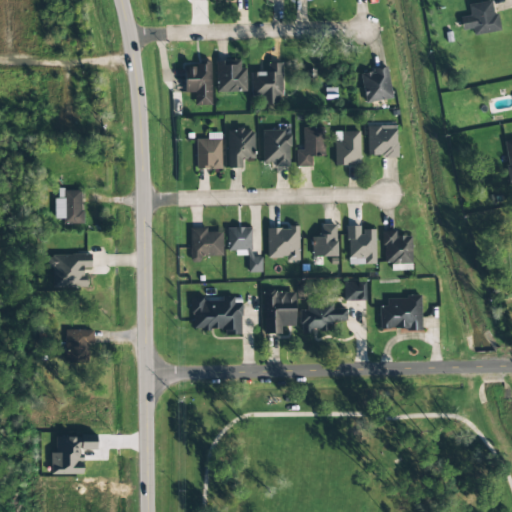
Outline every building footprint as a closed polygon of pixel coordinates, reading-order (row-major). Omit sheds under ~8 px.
[(497,31),(491,1),(466,5),(468,17),(458,18),(460,30),(470,28),(472,35),(497,31)] [(243,92),(243,61),(214,61),(214,92),(243,92)] [(181,94),(192,94),(192,105),(209,105),(209,64),(181,64),(181,94)] [(279,97),(279,64),(266,64),(266,72),(250,72),(250,97),(279,97)] [(358,72),(363,103),(389,99),(384,68),(358,72)] [(366,157),(393,157),(393,126),(366,126),(366,157)] [(321,127),(301,127),(301,150),(294,150),(294,166),(310,166),(310,156),(321,156),(321,127)] [(260,130),(260,165),(287,165),(287,130),(260,130)] [(357,166),(357,131),(333,131),(333,166),(357,166)] [(252,157),(252,133),(229,133),(229,157),(252,157)] [(219,169),(219,139),(194,139),(194,169),(219,169)] [(511,188),(511,139),(502,141),(508,189),(511,188)] [(53,198),(53,218),(61,218),(61,223),(80,223),(80,190),(60,190),(60,198),(53,198)] [(334,256),(334,224),(318,224),(318,234),(310,234),(310,256),(334,256)] [(296,258),(296,227),(265,227),(265,258),(296,258)] [(346,260),(373,260),(373,227),(346,227),(346,260)] [(225,228),(225,252),(245,252),(245,272),(259,272),(259,257),(249,257),(249,228),(225,228)] [(187,229),(187,258),(220,258),(220,229),(187,229)] [(409,264),(409,232),(381,232),(381,264),(409,264)] [(85,287),(84,269),(90,268),(90,254),(47,256),(48,268),(52,268),(53,288),(85,287)] [(364,301),(364,282),(343,282),(343,301),(364,301)] [(266,330),(292,330),(292,292),(266,292),(266,330)] [(237,296),(189,297),(190,329),(221,329),(221,334),(238,334),(237,296)] [(377,329),(418,330),(418,296),(385,296),(385,306),(377,306),(377,329)] [(329,330),(329,321),(343,321),(343,308),(330,308),(330,305),(297,305),(297,330),(329,330)] [(88,363),(88,330),(63,330),(63,363),(88,363)] [(81,475),(81,451),(96,451),(96,437),(55,436),(54,453),(50,453),(49,474),(81,475)]
